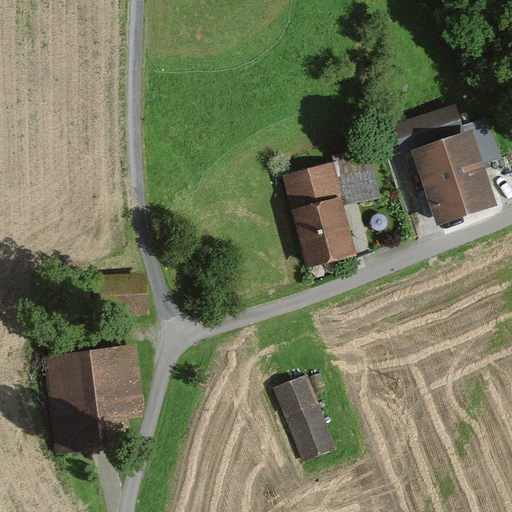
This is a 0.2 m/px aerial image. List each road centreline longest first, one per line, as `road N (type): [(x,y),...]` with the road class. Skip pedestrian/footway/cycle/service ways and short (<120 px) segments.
road 1 (track): [(125,511),(174,335),(145,241),(136,174),(138,0)]
road 2 (unclassified): [(174,335),(279,305),(511,212)]
